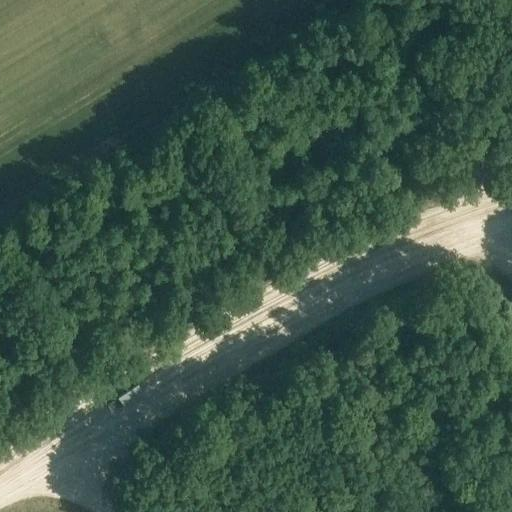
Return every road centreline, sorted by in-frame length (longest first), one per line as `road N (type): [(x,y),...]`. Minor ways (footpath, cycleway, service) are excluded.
road 1 (track): [(0,478),(325,287),(511,211)]
road 2 (track): [(511,249),(492,216),(477,161),(380,0)]
